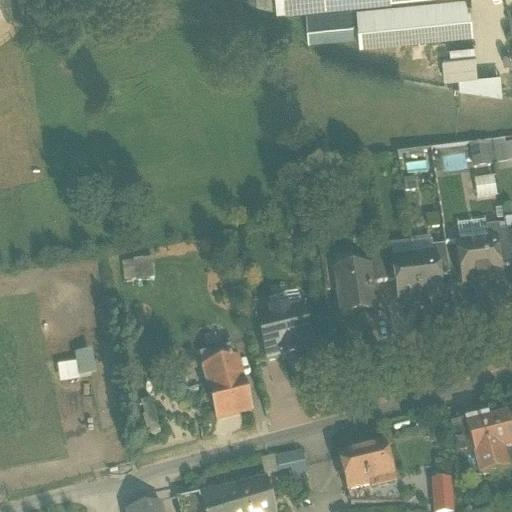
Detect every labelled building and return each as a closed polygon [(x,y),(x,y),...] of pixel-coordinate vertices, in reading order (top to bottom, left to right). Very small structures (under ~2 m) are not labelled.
[(470,0),(434,0),(357,7),(360,44),(473,34),(470,0)] [(350,7),(305,11),(307,38),(352,34),(350,7)] [(476,44),(450,46),(451,56),(444,56),(445,77),(460,76),(461,92),(503,90),(502,72),(478,73),(476,44)] [(511,143),(469,148),(472,169),(511,164),(511,143)] [(442,175),(465,173),(462,150),(440,152),(442,175)] [(494,181),(476,184),(479,203),(497,200),(494,181)] [(505,236),(499,237),(498,231),(485,233),(486,244),(492,243),(493,248),(494,248),(498,273),(510,271),(505,236)] [(493,248),(476,251),(476,248),(456,251),(456,253),(455,256),(457,268),(459,270),(462,292),(500,286),(498,273),(494,248),(493,248)] [(444,252),(431,254),(432,263),(434,263),(437,284),(449,282),(444,252)] [(377,259),(364,261),(367,277),(368,277),(370,292),(382,291),(378,261),(377,259)] [(391,259),(378,261),(382,291),(394,289),(391,269),(392,269),(391,259)] [(156,280),(154,260),(123,263),(125,283),(156,280)] [(432,263),(412,266),(420,313),(441,310),(437,284),(434,263),(432,263)] [(392,269),(391,269),(394,289),(399,317),(420,313),(412,266),(392,269)] [(367,277),(353,279),(349,286),(335,288),(341,326),(375,320),(370,292),(368,277),(367,277)] [(301,314),(287,318),(286,314),(270,318),(271,322),(256,325),(267,364),(281,360),(282,364),(298,360),(297,356),(311,353),(301,314)] [(234,350),(199,359),(215,424),(251,415),(242,381),(234,350)] [(97,352),(75,355),(78,378),(99,376),(97,352)] [(511,419),(488,426),(487,420),(465,426),(465,427),(472,452),(481,481),(508,473),(508,472),(502,473),(496,451),(511,446),(511,419)] [(465,427),(450,431),(458,456),(472,452),(465,427)] [(384,449),(337,461),(347,496),(393,484),(384,449)] [(267,480),(308,474),(305,454),(264,461),(267,480)] [(273,511),(266,481),(239,488),(244,511),(273,511)] [(244,511),(239,488),(199,498),(202,511),(244,511)] [(202,511),(199,498),(176,503),(177,511),(202,511)]
